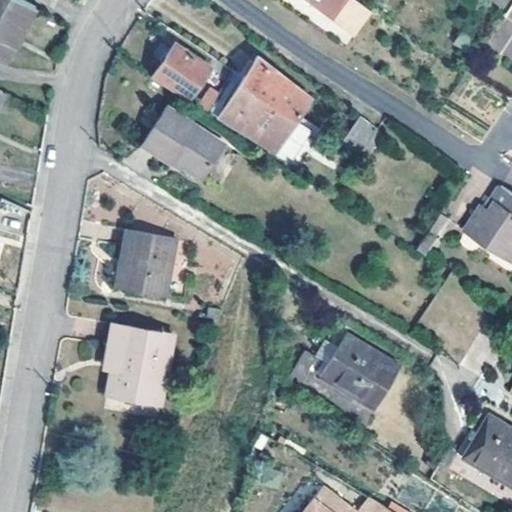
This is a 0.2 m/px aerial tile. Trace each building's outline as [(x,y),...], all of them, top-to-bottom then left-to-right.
[(35,6),(23,0),(0,0),(0,57),(6,61),(35,6)] [(305,0),(333,20),(347,0),(305,0)] [(374,9),(361,0),(347,0),(333,20),(355,35),(374,9)] [(176,42),(153,77),(187,100),(210,65),(176,42)] [(259,55),(224,110),(236,118),(232,124),(275,151),(311,97),(259,55)] [(145,143),(173,161),(175,157),(186,164),(206,177),(227,143),(168,106),(145,143)] [(361,115),(349,132),(366,143),(378,127),(361,115)] [(342,143),(359,154),(366,143),(349,132),(342,143)] [(175,157),(173,161),(184,168),(186,164),(175,157)] [(503,241),(511,246),(511,193),(498,184),(489,197),(494,200),(488,208),(484,205),(481,203),(464,228),(497,251),(503,241)] [(489,197),(484,205),(488,208),(494,200),(489,197)] [(428,254),(448,220),(437,214),(417,249),(428,254)] [(177,238),(126,229),(116,285),(165,293),(177,238)] [(511,246),(503,241),(497,251),(511,261),(511,246)] [(107,395),(161,404),(162,400),(174,334),(113,324),(108,347),(115,349),(111,371),(107,395)] [(400,365),(346,332),(320,373),(374,408),(400,365)] [(104,369),(111,371),(115,349),(108,347),(104,369)] [(316,355),(305,348),(290,372),(301,379),(316,355)] [(511,426),(491,414),(465,457),(511,485),(511,426)] [(394,511),(373,498),(362,511),(356,511),(325,487),(304,511),(394,511)]
